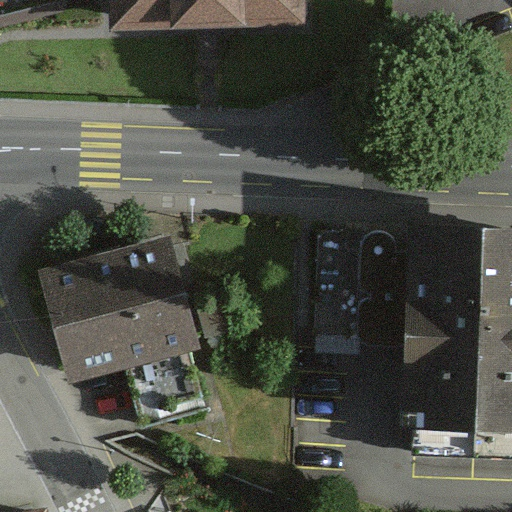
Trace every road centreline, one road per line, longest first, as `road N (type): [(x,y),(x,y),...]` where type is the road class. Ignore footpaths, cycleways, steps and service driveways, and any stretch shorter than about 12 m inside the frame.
road 1 (tertiary): [(511,167),(0,148)]
road 2 (unclassified): [(88,511),(0,345)]
